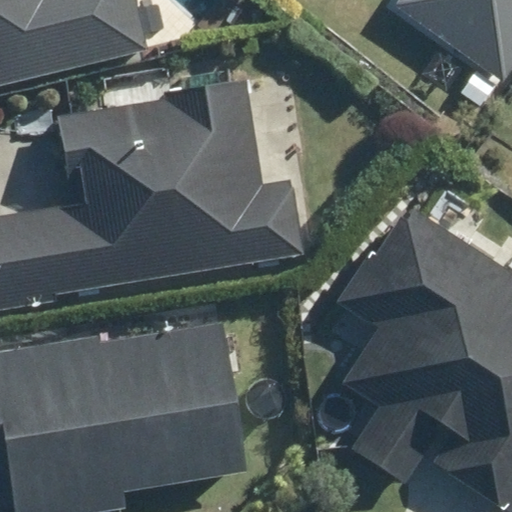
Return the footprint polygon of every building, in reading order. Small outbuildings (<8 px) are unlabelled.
[(0,0),(0,82),(145,47),(133,0),(0,0)] [(511,65),(511,0),(392,0),(386,9),(470,70),(458,87),(484,105),(511,65)] [(0,206),(0,298),(304,246),(292,177),(260,183),(242,77),(57,109),(72,194),(0,206)] [(511,272),(410,207),(402,202),(340,299),(368,318),(336,368),(371,391),(338,441),(398,480),(433,426),(453,439),(436,464),(509,511),(511,505),(511,272)] [(0,345),(0,511),(97,511),(132,507),(129,484),(245,468),(224,315),(0,345)]
